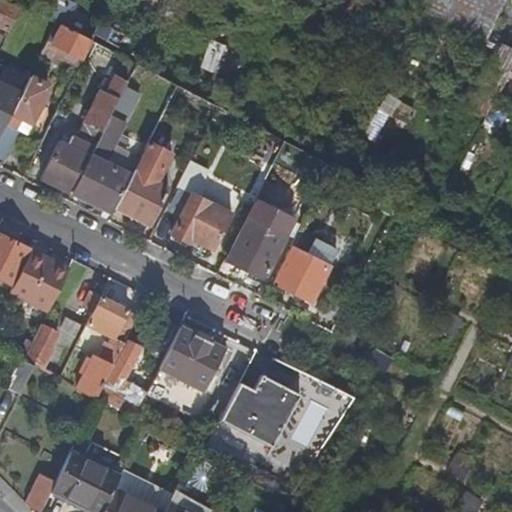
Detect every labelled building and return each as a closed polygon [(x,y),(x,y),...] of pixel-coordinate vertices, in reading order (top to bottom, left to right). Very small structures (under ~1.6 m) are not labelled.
[(20,8),(0,0),(0,25),(9,30),(20,8)] [(74,1),(71,0),(45,0),(41,13),(58,22),(63,25),(74,1)] [(511,0),(413,0),(410,8),(494,43),(511,0)] [(18,64),(33,71),(40,57),(56,25),(41,18),(18,64)] [(62,27),(63,25),(58,22),(56,25),(40,57),(53,63),(57,55),(60,48),(83,60),(92,42),(62,27)] [(113,29),(125,35),(127,30),(115,24),(113,29)] [(125,35),(113,29),(107,41),(120,46),(125,35)] [(211,41),(201,68),(217,73),(227,46),(211,41)] [(57,55),(79,67),(83,60),(60,48),(57,55)] [(487,76),(503,83),(511,66),(511,52),(501,48),(487,76)] [(124,56),(115,76),(127,82),(135,66),(137,63),(124,56)] [(511,66),(503,83),(491,108),(507,116),(511,105),(511,66)] [(80,131),(98,140),(110,116),(127,82),(115,76),(107,92),(101,89),(80,131)] [(503,83),(487,76),(470,109),(486,117),(491,108),(503,83)] [(48,87),(30,77),(21,94),(10,116),(6,124),(17,130),(22,120),(33,125),(40,129),(47,116),(48,110),(40,106),(48,91),(48,87)] [(0,103),(0,109),(10,116),(21,94),(8,87),(0,103)] [(383,110),(404,119),(410,106),(389,97),(383,110)] [(119,120),(110,116),(98,140),(95,147),(72,192),(112,213),(114,209),(130,176),(103,163),(116,135),(114,134),(119,120)] [(27,135),(33,125),(22,120),(17,130),(18,130),(27,135)] [(17,130),(6,124),(0,135),(0,166),(18,130),(17,130)] [(42,177),(72,192),(95,147),(71,136),(67,144),(60,141),(42,177)] [(169,154),(147,143),(130,176),(114,209),(129,216),(131,212),(150,221),(167,188),(155,182),(169,154)] [(190,163),(187,178),(204,182),(208,167),(190,163)] [(321,187),(314,183),(308,194),(315,198),(321,187)] [(190,239),(212,250),(229,213),(191,194),(171,235),(188,244),(190,239)] [(378,210),(389,216),(395,204),(384,199),(378,210)] [(257,215),(248,211),(245,218),(246,218),(225,260),(263,279),(283,238),(253,222),(257,215)] [(148,226),(150,221),(131,212),(129,216),(148,226)] [(30,250),(0,235),(0,279),(12,286),(28,254),(30,250)] [(303,256),(326,267),(334,250),(311,238),(303,256)] [(303,256),(289,249),(272,284),(308,302),(326,267),(303,256)] [(12,286),(9,293),(46,313),(66,273),(28,254),(12,286)] [(446,299),(452,283),(435,277),(429,293),(446,299)] [(83,307),(91,311),(98,297),(90,293),(83,307)] [(113,293),(108,302),(118,307),(122,298),(113,293)] [(118,328),(128,333),(136,317),(126,312),(127,311),(118,307),(108,302),(99,298),(91,314),(117,327),(118,328)] [(147,353),(162,361),(177,329),(178,328),(163,320),(147,353)] [(34,343),(32,342),(22,361),(30,366),(38,370),(49,348),(68,358),(82,330),(64,321),(56,334),(42,327),(34,343)] [(118,328),(117,327),(113,333),(110,332),(101,348),(97,346),(94,351),(88,365),(82,377),(101,387),(102,385),(128,333),(118,328)] [(224,352),(177,329),(162,361),(157,370),(203,393),(205,391),(203,390),(221,355),(223,355),(224,352)] [(139,348),(127,341),(104,386),(102,385),(101,387),(95,399),(132,420),(145,394),(123,382),(139,348)] [(83,362),(88,365),(94,351),(90,349),(83,362)] [(3,387),(16,394),(30,366),(22,361),(18,359),(3,387)] [(238,385),(220,421),(271,447),(297,396),(259,376),(251,392),(238,385)] [(101,387),(82,377),(76,389),(95,399),(101,387)] [(118,477),(69,453),(55,482),(50,491),(94,511),(100,511),(112,490),(118,477)] [(467,481),(476,463),(456,454),(447,472),(467,481)] [(38,474),(23,503),(32,511),(39,511),(50,491),(55,482),(38,474)] [(215,511),(174,489),(166,504),(179,511),(215,511)] [(100,511),(158,511),(112,490),(100,511)] [(463,511),(477,511),(484,503),(467,492),(456,507),(463,511)]
